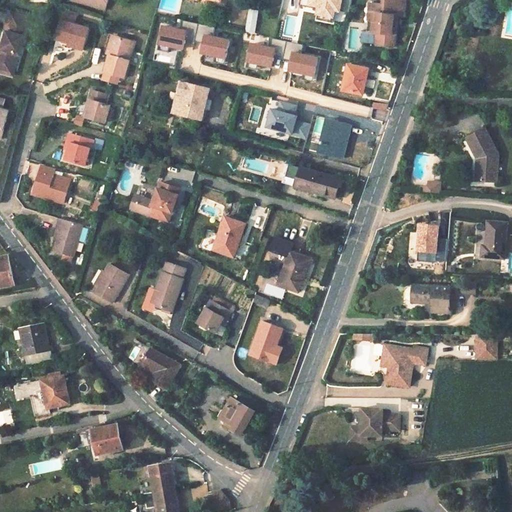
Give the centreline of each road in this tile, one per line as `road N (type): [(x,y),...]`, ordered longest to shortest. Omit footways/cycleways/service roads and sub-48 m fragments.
road 1 (unclassified): [(440,0),(258,495)]
road 2 (residential): [(0,220),(135,398),(258,495)]
road 3 (track): [(265,477),(511,446)]
road 4 (unknown): [(367,207),(451,198),(511,205)]
